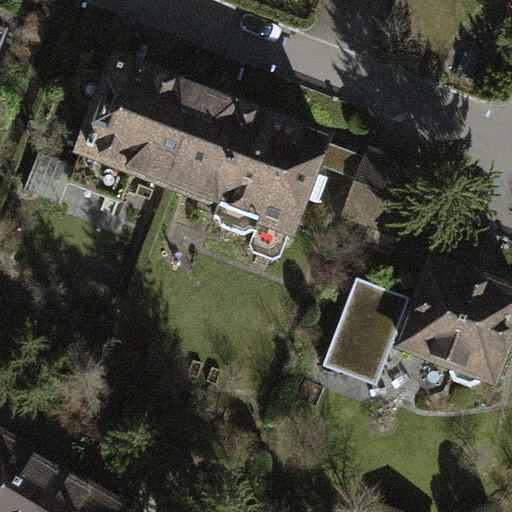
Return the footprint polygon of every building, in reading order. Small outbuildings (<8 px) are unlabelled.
[(132,171),(172,184),(206,95),(181,87),(123,65),(114,62),(112,70),(88,61),(78,86),(78,94),(82,102),(95,109),(69,184),(121,202),(132,171)] [(206,95),(172,184),(219,203),(214,216),(220,226),(243,234),(256,232),(262,218),(289,230),(304,198),(317,202),(327,181),(312,175),(316,164),(325,141),(206,95)] [(366,157),(325,141),(316,164),(357,180),(366,157)] [(427,176),(367,153),(366,157),(357,180),(344,212),(404,235),(427,176)] [(494,381),(511,333),(511,293),(432,263),(413,313),(407,328),(401,346),(450,365),(452,379),(474,386),(484,378),(494,381)] [(407,300),(358,280),(323,366),(339,372),(345,359),(380,373),(400,325),(407,328),(413,313),(403,310),(407,300)] [(0,437),(0,511),(38,511),(61,473),(0,437)] [(125,511),(61,473),(38,511),(125,511)]
